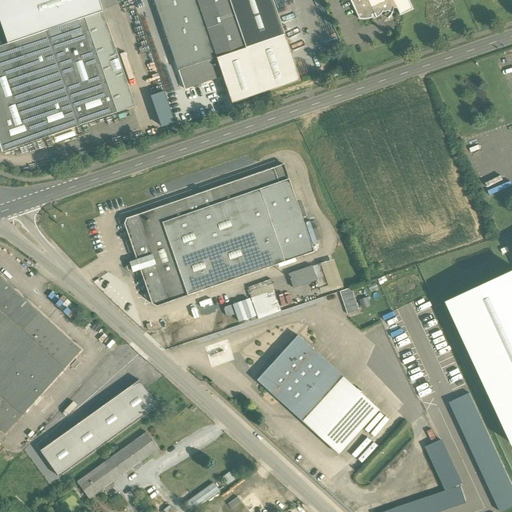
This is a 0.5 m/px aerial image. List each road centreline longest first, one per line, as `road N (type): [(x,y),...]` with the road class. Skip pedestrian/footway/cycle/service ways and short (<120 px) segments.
road 1 (tertiary): [(2,212),(511,37)]
road 2 (unclassified): [(329,511),(2,212)]
